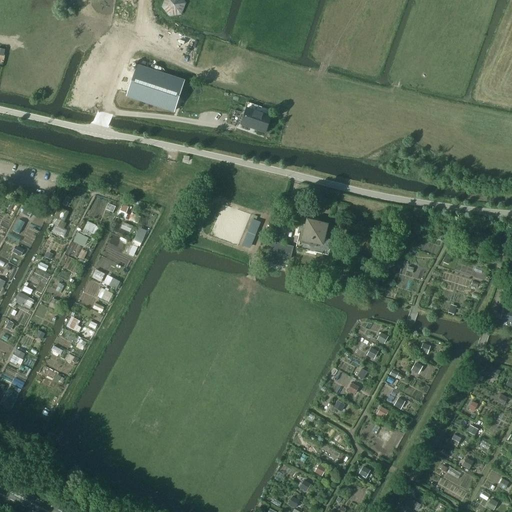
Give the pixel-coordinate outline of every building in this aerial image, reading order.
[(139,60),(137,65),(145,68),(147,62),(139,60)] [(137,66),(127,95),(175,111),(184,82),(137,66)] [(79,76),(73,88),(82,92),(83,90),(87,92),(83,99),(99,106),(110,84),(94,76),(88,88),(85,86),(88,80),(79,76)] [(247,108),(241,125),(266,133),(273,111),(249,103),(247,108)] [(109,203),(106,209),(113,212),(116,207),(109,203)] [(59,207),(55,217),(64,221),(68,211),(59,207)] [(31,218),(34,213),(25,208),(22,214),(31,218)] [(133,213),(130,219),(138,223),(141,216),(133,213)] [(19,220),(14,230),(20,233),(25,223),(19,220)] [(303,240),(323,245),(328,225),(307,220),(303,240)] [(93,233),(96,226),(88,222),(84,229),(93,233)] [(147,231),(139,228),(133,245),(140,248),(147,231)] [(84,247),(88,238),(78,233),(74,242),(84,247)] [(294,247),(272,241),(266,263),(277,266),(280,256),(291,258),(294,247)] [(17,247),(14,252),(21,255),(23,250),(17,247)] [(102,282),(106,274),(96,270),(93,277),(102,282)] [(117,289),(121,282),(113,278),(110,286),(117,289)] [(101,288),(97,296),(109,302),(113,294),(101,288)] [(13,301),(11,305),(15,307),(17,303),(30,309),(34,301),(28,298),(28,297),(20,293),(15,302),(13,301)] [(102,312),(105,307),(95,303),(93,308),(102,312)] [(511,310),(504,309),(501,320),(511,322),(511,310)] [(79,333),(81,328),(78,326),(80,321),(73,317),(75,314),(69,311),(67,315),(71,317),(67,326),(79,333)] [(6,327),(11,330),(14,324),(9,321),(6,327)] [(36,337),(42,340),(45,333),(39,331),(36,337)] [(385,344),(389,337),(381,333),(377,340),(385,344)] [(86,343),(80,340),(77,347),(83,350),(86,343)] [(428,354),(430,346),(423,343),(420,351),(428,354)] [(374,359),(378,352),(371,348),(367,355),(374,359)] [(13,355),(10,362),(16,365),(20,358),(23,360),(26,354),(17,350),(14,356),(13,355)] [(416,363),(412,370),(418,374),(422,366),(416,363)] [(489,376),(496,379),(500,371),(493,367),(489,376)] [(363,380),(367,372),(362,369),(357,376),(363,380)] [(396,378),(399,373),(393,370),(390,375),(396,378)] [(355,394),(359,387),(352,383),(348,390),(355,394)] [(497,402),(503,405),(508,398),(501,394),(497,402)] [(394,406),(401,409),(405,402),(399,398),(394,406)] [(341,412),(345,405),(338,400),(334,408),(341,412)] [(469,408),(474,411),(478,404),(473,401),(469,408)] [(385,418),(389,411),(381,407),(377,415),(385,418)] [(475,435),(478,430),(470,425),(467,431),(475,435)] [(450,443),(457,447),(461,439),(454,435),(450,443)] [(463,466),(469,469),(473,462),(467,458),(463,466)] [(322,476),(326,468),(319,465),(315,472),(322,476)] [(366,478),(370,471),(363,467),(359,474),(366,478)] [(498,486),(505,490),(509,483),(503,479),(498,486)] [(307,492),(311,484),(304,480),(300,488),(307,492)] [(296,508),(300,501),(293,497),(289,504),(296,508)] [(407,506),(414,510),(418,503),(411,499),(407,506)] [(487,507),(494,510),(498,503),(491,499),(487,507)]
